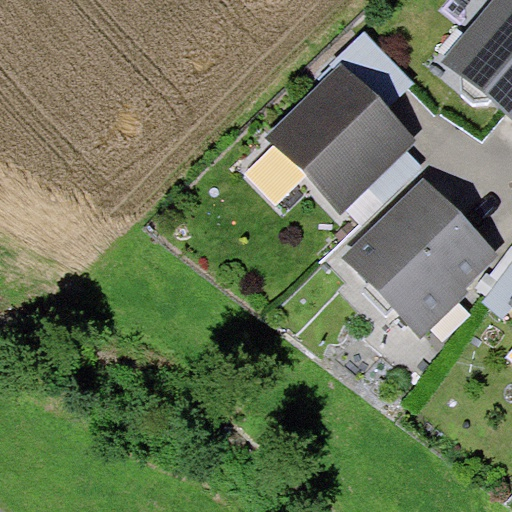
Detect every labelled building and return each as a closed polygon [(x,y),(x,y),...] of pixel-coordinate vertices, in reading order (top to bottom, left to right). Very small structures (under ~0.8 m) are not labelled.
[(511,0),(491,0),(443,58),(511,116),(511,0)] [(329,63),(334,68),(342,61),(388,107),(414,83),(365,30),(329,63)] [(334,68),(265,136),(341,214),(346,209),(407,150),(418,139),(388,107),(342,61),(334,68)] [(422,166),(407,150),(346,209),(361,225),(422,166)] [(500,255),(424,176),(341,255),(421,337),(470,291),(466,287),(500,255)] [(511,304),(509,303),(511,299),(511,261),(481,300),(503,318),(511,306),(511,304)]
